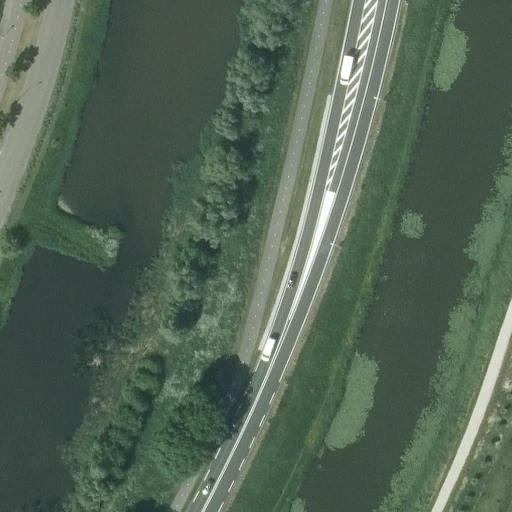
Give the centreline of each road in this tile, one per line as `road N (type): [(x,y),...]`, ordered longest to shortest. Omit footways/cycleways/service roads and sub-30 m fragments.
road 1 (primary): [(202,511),(298,295),(375,0)]
road 2 (unclassified): [(0,205),(56,0)]
